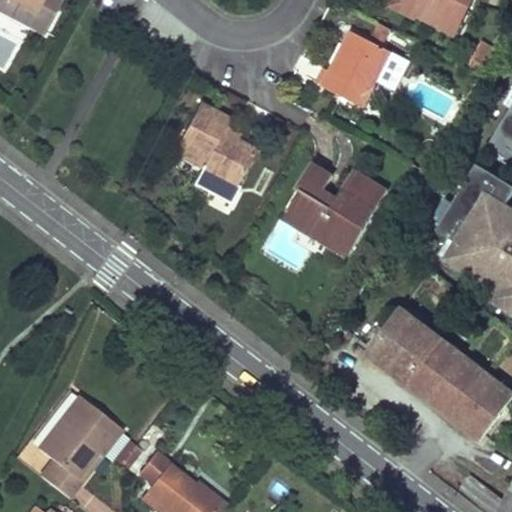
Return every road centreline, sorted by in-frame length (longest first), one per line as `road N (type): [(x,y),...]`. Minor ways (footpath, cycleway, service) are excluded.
road 1 (primary): [(431,511),(0,173)]
road 2 (residential): [(288,0),(238,36),(214,30),(178,0)]
